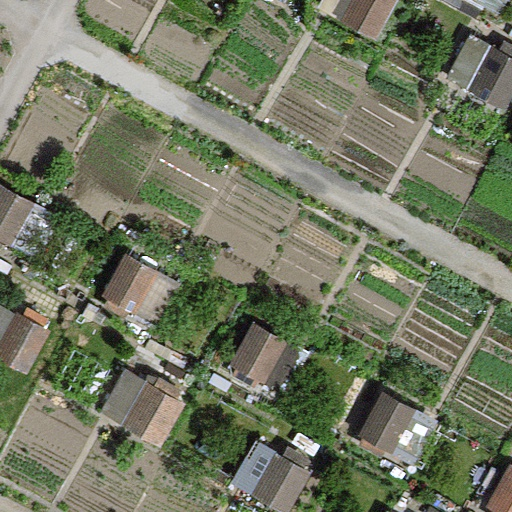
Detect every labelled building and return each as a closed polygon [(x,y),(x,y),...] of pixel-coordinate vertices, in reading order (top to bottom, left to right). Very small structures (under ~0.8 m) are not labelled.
[(348,0),(344,11),(391,32),(405,0),(348,0)] [(458,74),(511,99),(511,39),(481,25),(458,74)] [(8,178),(0,197),(0,228),(29,241),(49,196),(8,178)] [(131,246),(113,296),(169,316),(187,266),(131,246)] [(0,298),(0,347),(49,358),(60,311),(0,298)] [(238,363),(288,388),(313,340),(263,314),(238,363)] [(137,356),(110,406),(173,440),(200,390),(137,356)] [(402,448),(426,400),(393,383),(368,432),(402,448)] [(269,434),(246,477),(301,508),(325,465),(269,434)] [(511,471),(495,495),(511,507),(511,471)]
